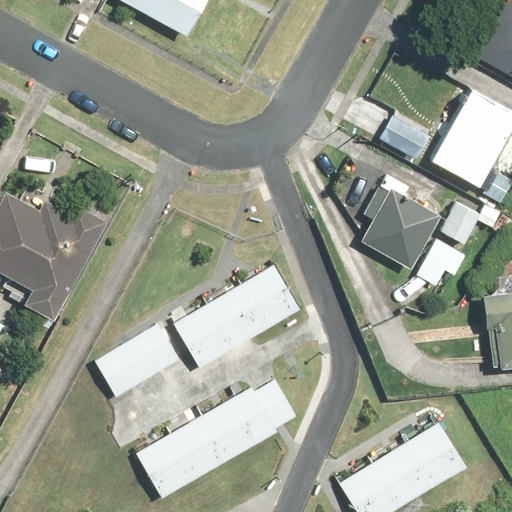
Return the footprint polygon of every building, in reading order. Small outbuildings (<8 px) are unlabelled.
[(211,0),(126,0),(191,37),(211,0)] [(511,14),(510,13),(487,61),(511,73),(511,14)] [(511,140),(511,108),(476,89),(436,160),(485,188),(511,140)] [(433,135),(395,115),(382,139),(421,159),(433,135)] [(418,267),(445,214),(408,196),(413,185),(386,172),(366,212),(375,216),(363,240),(418,267)] [(113,221),(82,205),(77,214),(49,199),(44,209),(9,191),(0,208),(0,267),(38,287),(30,303),(61,320),(113,221)] [(486,213),(461,197),(442,229),(467,244),(486,213)] [(287,261),(175,326),(202,372),(314,306),(287,261)] [(511,276),(505,277),(507,297),(486,300),(490,329),(501,328),(506,367),(511,366),(511,276)] [(115,396),(181,358),(162,324),(96,361),(115,396)] [(252,386),(139,451),(166,497),(279,431),(252,386)] [(451,413),(339,478),(359,511),(386,511),(478,458),(451,413)]
